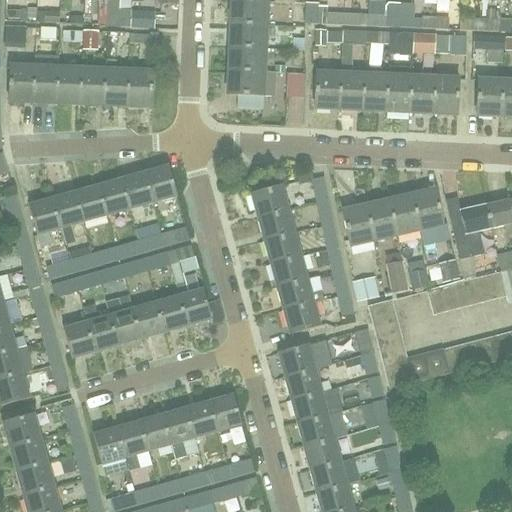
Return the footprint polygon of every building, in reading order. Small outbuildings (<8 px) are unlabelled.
[(232,2),(231,25),(267,27),(268,3),(232,2)] [(305,25),(316,25),(318,7),(318,5),(305,4),(304,25),(305,25)] [(399,29),(400,5),(385,4),(384,16),(369,15),(368,27),(399,29)] [(399,29),(421,30),(422,20),(414,20),(414,5),(400,5),(399,29)] [(318,7),(316,25),(326,25),(326,13),(327,14),(327,8),(318,7)] [(49,11),(48,23),(59,24),(60,12),(49,11)] [(154,30),(155,13),(131,12),(130,29),(154,30)] [(182,27),(181,13),(168,14),(169,28),(182,27)] [(344,14),(327,14),(326,13),(326,25),(326,26),(344,26),(344,14)] [(344,26),(359,27),(368,27),(369,15),(368,15),(368,16),(344,14),(344,26)] [(70,17),(70,25),(82,25),(82,18),(70,17)] [(421,30),(436,31),(437,18),(422,17),(422,20),(421,30)] [(437,18),(436,31),(448,32),(449,19),(437,18)] [(472,33),(486,33),(486,20),(473,20),(472,33)] [(486,20),(486,33),(498,34),(499,21),(486,20)] [(231,25),(230,49),(266,50),(267,27),(231,25)] [(25,29),(5,28),(4,48),(24,49),(25,29)] [(38,28),(38,29),(37,38),(37,40),(54,42),(55,29),(38,28)] [(277,49),(294,49),(294,30),(277,30),(277,49)] [(83,31),(83,33),(82,51),(98,52),(99,32),(83,31)] [(342,45),(343,33),(326,32),(326,31),(315,31),(314,47),(312,47),(311,65),(319,65),(319,58),(319,48),(326,48),(326,44),(342,45)] [(357,44),(364,44),(364,34),(350,33),(348,44),(357,44)] [(388,46),(389,33),(377,33),(376,45),(388,46)] [(117,36),(107,35),(106,45),(116,45),(117,36)] [(158,36),(150,36),(130,35),(129,45),(149,46),(149,45),(157,46),(158,36)] [(411,46),(412,36),(399,35),(399,46),(411,46)] [(435,47),(435,36),(420,35),(419,47),(420,47),(420,55),(434,55),(434,47),(435,47)] [(466,56),(467,39),(438,38),(437,47),(449,47),(449,55),(466,56)] [(503,52),(504,39),(473,38),(473,39),(472,51),(487,52),(503,52)] [(230,49),(229,72),(265,74),(266,50),(230,49)] [(104,107),(127,108),(129,72),(115,72),(116,62),(106,61),(105,71),(104,107)] [(8,103),(33,104),(34,68),(35,68),(35,63),(22,62),(22,68),(10,67),(8,103)] [(341,67),(340,76),(339,112),(362,113),(364,77),(351,76),(351,68),(341,67)] [(388,78),(387,78),(386,114),(409,115),(411,79),(409,79),(410,68),(389,67),(388,78)] [(33,104),(56,105),(58,69),(35,68),(34,68),(33,104)] [(58,69),(56,105),(80,106),(82,70),(58,69)] [(80,106),(104,107),(105,71),(82,70),(80,106)] [(412,79),(411,79),(409,115),(433,116),(434,80),(422,79),(422,70),(412,70),(412,79)] [(129,72),(127,108),(152,109),(153,73),(129,72)] [(271,87),(264,87),(265,74),(229,72),(228,96),(263,98),(264,95),(271,96),(271,87)] [(288,75),(287,99),(303,100),(304,76),(288,75)] [(339,112),(340,76),(316,75),(314,111),(339,112)] [(387,78),(364,77),(362,113),(386,114),(387,78)] [(458,81),(434,80),(433,116),(457,117),(458,81)] [(500,119),(502,83),(478,82),(476,118),(500,119)] [(511,83),(502,83),(500,119),(511,119),(511,83)] [(243,100),(243,114),(269,114),(269,101),(243,100)] [(0,176),(8,174),(6,168),(2,154),(0,154),(0,176)] [(168,168),(144,174),(153,205),(177,198),(168,168)] [(130,212),(153,205),(144,174),(121,181),(130,212)] [(316,202),(328,200),(323,178),(311,181),(316,202)] [(250,197),(256,221),(289,212),(283,190),(298,186),(296,179),(281,183),(282,188),(250,197)] [(118,215),(130,212),(121,181),(98,188),(107,218),(111,231),(122,228),(118,215)] [(84,225),(107,218),(98,188),(75,194),(84,225)] [(419,233),(443,227),(435,192),(412,198),(419,233)] [(61,231),(84,225),(75,194),(52,201),(61,231)] [(10,224),(22,221),(15,196),(3,199),(10,224)] [(419,233),(412,198),(389,203),(397,238),(419,233)] [(328,200),(316,202),(320,223),(333,221),(328,200)] [(37,238),(61,231),(52,201),(28,208),(37,238)] [(485,208),(491,231),(502,228),(506,241),(508,241),(509,249),(511,248),(511,208),(511,202),(485,208)] [(397,238),(389,203),(366,208),(374,243),(397,238)] [(374,243),(366,208),(342,214),(350,248),(374,243)] [(491,231),(485,208),(460,215),(463,228),(452,231),(463,283),(476,280),(471,260),(483,257),(477,234),(491,231)] [(289,212),(256,221),(263,244),(295,235),(289,212)] [(29,245),(22,221),(10,224),(16,248),(29,245)] [(326,250),(339,247),(334,225),(321,228),(326,250)] [(165,247),(188,241),(185,229),(161,235),(165,247)] [(165,247),(161,235),(138,242),(142,254),(165,247)] [(263,244),(269,267),(302,258),(295,235),(263,244)] [(142,254),(138,242),(115,249),(119,261),(142,254)] [(35,269),(29,245),(16,248),(23,272),(35,269)] [(344,270),(339,247),(326,250),(331,273),(344,270)] [(181,272),(179,264),(194,260),(190,248),(167,254),(170,266),(172,275),(181,272)] [(119,261),(115,249),(92,255),(96,267),(119,261)] [(147,273),(170,266),(167,254),(144,261),(147,273)] [(96,267),(92,255),(69,262),(73,274),(96,267)] [(305,272),(302,258),(269,267),(276,290),(308,281),(316,279),(313,269),(305,272)] [(147,273),(144,261),(121,267),(124,279),(147,273)] [(73,274),(69,262),(46,269),(49,280),(73,274)] [(391,294),(407,291),(402,263),(386,265),(391,294)] [(456,266),(440,270),(444,285),(459,281),(456,266)] [(124,279),(121,267),(97,274),(101,286),(124,279)] [(42,293),(35,269),(23,272),(30,296),(42,293)] [(336,295),(349,292),(344,270),(331,273),(336,295)] [(188,329),(212,322),(203,292),(189,296),(181,272),(172,275),(179,298),(179,299),(188,329)] [(101,286),(97,274),(74,281),(78,292),(101,286)] [(501,275),(490,278),(496,302),(508,299),(501,275)] [(379,298),(374,278),(351,283),(356,304),(379,298)] [(490,278),(477,281),(483,305),(496,302),(490,278)] [(78,292),(74,281),(51,287),(55,299),(78,292)] [(276,290),(282,313),(314,304),(314,303),(323,301),(321,292),(312,295),(308,281),(276,290)] [(465,284),(471,308),(471,309),(483,305),(477,281),(465,284)] [(471,309),(471,308),(465,284),(452,287),(458,312),(471,309)] [(452,287),(440,291),(446,315),(458,312),(452,287)] [(440,291),(439,291),(427,294),(433,318),(446,315),(440,291)] [(354,315),(349,292),(336,295),(341,318),(354,315)] [(49,316),(42,293),(30,296),(36,320),(49,316)] [(188,329),(179,299),(156,305),(165,336),(188,329)] [(142,342),(133,312),(122,315),(118,300),(105,304),(109,318),(110,318),(119,349),(142,342)] [(395,314),(392,302),(369,308),(372,320),(395,314)] [(0,303),(0,329),(10,327),(9,326),(19,324),(16,313),(7,316),(3,303),(0,303)] [(314,304),(282,313),(289,337),(321,328),(314,304)] [(165,336),(156,305),(133,312),(142,342),(165,336)] [(110,318),(109,318),(98,322),(94,308),(82,311),(86,325),(87,325),(95,355),(119,349),(110,318)] [(395,314),(372,320),(375,331),(398,325),(395,314)] [(55,340),(49,316),(36,320),(43,344),(55,340)] [(87,325),(86,325),(63,331),(71,362),(95,355),(87,325)] [(398,325),(375,331),(377,343),(401,337),(398,325)] [(16,350),(20,349),(26,347),(23,337),(13,340),(10,327),(0,329),(0,355),(16,351),(16,350)] [(355,334),(360,357),(373,354),(372,350),(367,330),(367,331),(355,334)] [(511,332),(503,335),(510,361),(511,360),(511,332)] [(510,361),(503,335),(491,338),(498,364),(510,361)] [(401,337),(377,343),(380,355),(404,349),(401,337)] [(491,338),(479,342),(485,368),(498,364),(491,338)] [(62,364),(55,340),(43,344),(49,367),(62,364)] [(485,368),(479,342),(466,345),(473,371),(485,368)] [(466,345),(454,348),(461,374),(473,371),(466,345)] [(277,355),(284,379),(316,370),(316,371),(323,369),(320,359),(313,361),(309,346),(277,355)] [(461,374),(454,348),(441,351),(448,377),(461,374)] [(404,349),(380,355),(383,366),(407,360),(404,349)] [(0,355),(0,380),(23,375),(22,374),(33,371),(30,361),(20,364),(16,351),(0,355)] [(407,360),(383,366),(390,392),(436,380),(448,377),(441,351),(429,354),(407,360)] [(365,376),(378,373),(373,354),(360,357),(365,376)] [(69,388),(62,364),(49,367),(56,392),(69,388)] [(320,385),(316,371),(316,370),(284,379),(290,402),(322,393),(322,394),(329,392),(327,383),(320,385)] [(23,375),(0,380),(0,407),(29,399),(23,375)] [(371,400),(384,397),(379,377),(366,380),(371,400)] [(290,402),(296,425),(328,416),(322,394),(322,393),(290,402)] [(209,404),(218,434),(241,428),(233,397),(209,404)] [(377,423),(389,420),(385,401),(372,404),(377,423)] [(186,410),(194,441),(218,434),(209,404),(186,410)] [(68,433),(80,430),(73,406),(61,409),(68,433)] [(175,462),(176,462),(187,459),(183,444),(194,441),(186,410),(163,417),(171,447),(171,448),(175,462)] [(2,425),(9,450),(41,441),(34,416),(2,425)] [(296,425),(303,448),(335,440),(328,416),(296,425)] [(148,454),(171,448),(171,447),(163,417),(140,424),(148,454)] [(125,460),(124,461),(128,474),(140,470),(136,457),(148,454),(140,424),(117,430),(125,460)] [(383,447),(395,444),(390,424),(378,427),(383,447)] [(87,454),(80,430),(68,433),(75,457),(87,454)] [(125,460),(117,430),(93,437),(101,467),(124,461),(125,460)] [(303,448),(309,471),(341,463),(335,440),(303,448)] [(9,450),(15,474),(47,465),(41,441),(9,450)] [(388,470),(401,467),(396,447),(384,450),(388,470)] [(71,474),(79,472),(81,481),(93,478),(87,454),(75,457),(67,459),(71,474)] [(230,479),(254,473),(250,461),(227,467),(230,479)] [(309,471),(315,494),(347,486),(341,463),(309,471)] [(15,474),(22,498),(54,489),(47,465),(15,474)] [(230,479),(227,467),(204,474),(207,486),(230,479)] [(389,474),(395,498),(407,494),(402,471),(389,474)] [(207,486),(204,474),(181,481),(184,492),(207,486)] [(100,502),(93,478),(81,481),(88,505),(100,502)] [(232,486),(235,498),(259,491),(256,479),(232,486)] [(184,492),(181,481),(158,487),(161,499),(184,492)] [(235,498),(232,486),(209,493),(212,505),(235,498)] [(315,494),(320,511),(341,511),(354,509),(354,511),(366,508),(364,497),(351,500),(347,486),(315,494)] [(161,499),(158,487),(135,494),(138,505),(161,499)] [(22,498),(25,511),(66,511),(68,511),(66,501),(58,503),(54,489),(22,498)] [(186,499),(189,511),(212,505),(209,493),(186,499)] [(114,511),(138,505),(135,494),(111,500),(114,511)] [(411,511),(407,494),(395,498),(398,511),(411,511)] [(186,511),(189,511),(186,499),(163,506),(164,511),(186,511)] [(102,511),(100,502),(88,505),(89,511),(102,511)]
